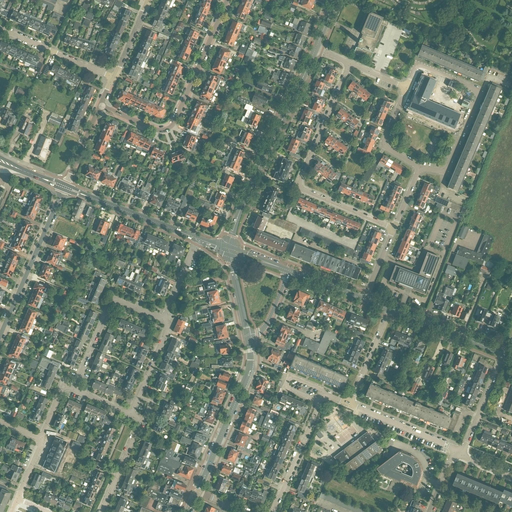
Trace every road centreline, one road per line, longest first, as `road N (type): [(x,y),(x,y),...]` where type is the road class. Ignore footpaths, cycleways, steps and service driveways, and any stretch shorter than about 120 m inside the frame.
road 1 (residential): [(393,228),(297,186),(348,63)]
road 2 (tertiary): [(228,249),(314,48)]
road 3 (residential): [(227,0),(174,124),(155,129),(100,105)]
road 4 (residential): [(444,172),(480,90),(415,63),(406,87)]
road 5 (residential): [(197,491),(246,377),(247,335)]
road 6 (residential): [(0,335),(64,187)]
road 7 (residential): [(163,319),(112,298),(74,389)]
road 8 (secondary): [(196,238),(64,187)]
road 9 (secondary): [(389,309),(504,354)]
road 10 (residential): [(113,77),(0,28)]
